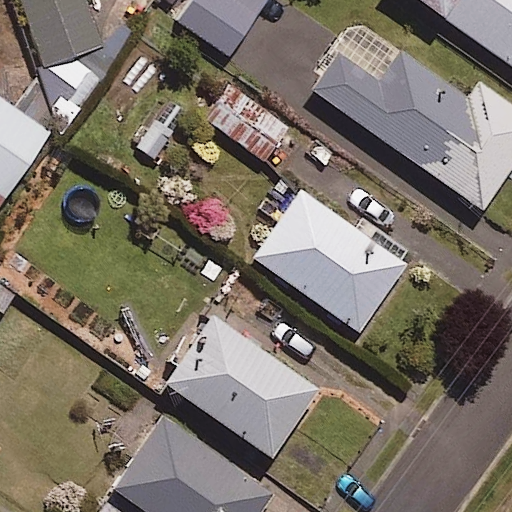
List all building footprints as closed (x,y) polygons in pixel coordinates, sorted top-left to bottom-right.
[(98,47),(80,0),(14,0),(40,68),(98,47)] [(261,0),(184,0),(171,22),(225,57),(261,0)] [(511,0),(408,0),(511,72),(511,0)] [(461,102),(350,23),(303,89),(476,211),(511,160),(511,111),(474,84),(461,102)] [(285,129),(227,85),(201,119),(259,163),(285,129)] [(0,196),(45,136),(0,101),(0,196)] [(155,105),(128,144),(151,160),(179,122),(155,105)] [(400,266),(297,193),(248,261),(352,334),(400,266)] [(310,393),(205,319),(158,386),(263,460),(310,393)] [(255,511),(266,497),(158,419),(106,491),(135,511),(255,511)]
